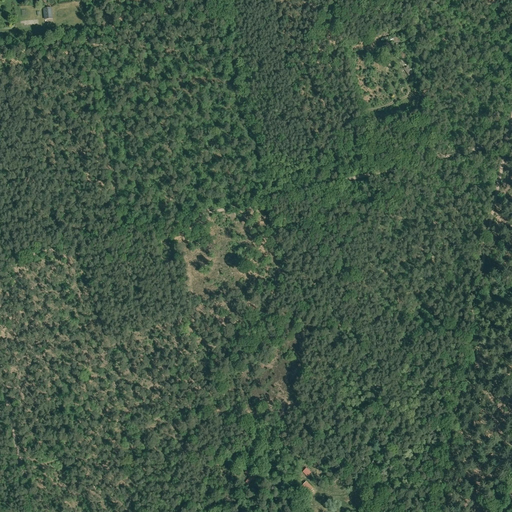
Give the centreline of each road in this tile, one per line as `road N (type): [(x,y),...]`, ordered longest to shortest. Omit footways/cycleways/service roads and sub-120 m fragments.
road 1 (track): [(506,140),(5,261)]
road 2 (track): [(434,511),(506,140)]
road 3 (track): [(0,375),(33,511)]
